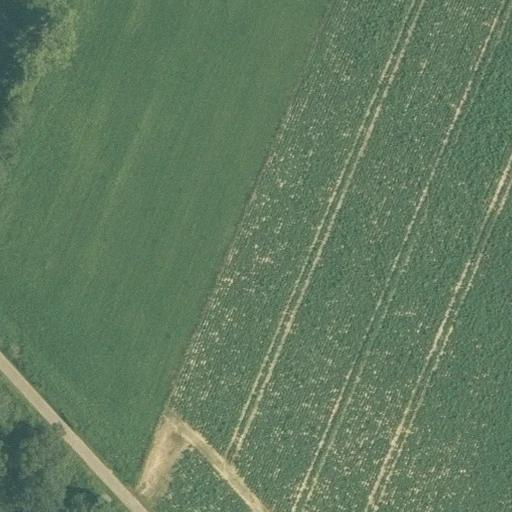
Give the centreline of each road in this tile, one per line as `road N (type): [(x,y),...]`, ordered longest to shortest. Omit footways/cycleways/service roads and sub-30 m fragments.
road 1 (unclassified): [(135,511),(0,371)]
road 2 (track): [(61,0),(0,152)]
